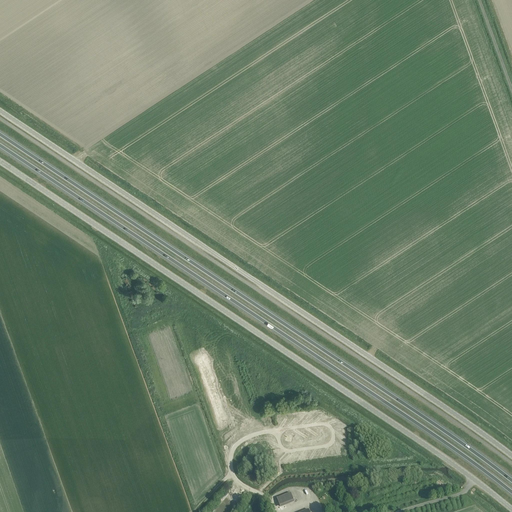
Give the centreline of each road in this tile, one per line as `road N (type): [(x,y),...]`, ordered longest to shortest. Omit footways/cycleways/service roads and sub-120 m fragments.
road 1 (unclassified): [(0,161),(511,510)]
road 2 (trunk): [(511,480),(0,133)]
road 3 (trunk): [(0,146),(511,493)]
road 4 (tertiary): [(0,110),(511,455)]
